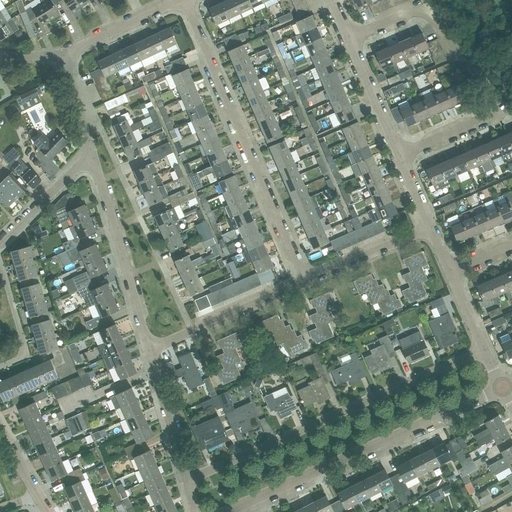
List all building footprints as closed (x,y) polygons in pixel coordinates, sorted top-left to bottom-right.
[(26,11),(21,0),(16,2),(21,14),(26,11)] [(60,2),(58,0),(46,0),(41,3),(52,20),(60,15),(55,6),(60,2)] [(64,0),(72,12),(81,7),(76,0),(58,0),(60,2),(63,0),(64,0)] [(234,0),(228,0),(222,3),(229,20),(241,14),(234,0)] [(248,0),(234,0),(241,14),(253,8),(248,0)] [(264,3),(262,0),(248,0),(253,8),(264,3)] [(308,6),(305,0),(294,5),(296,11),(308,6)] [(352,0),(357,10),(369,5),(372,3),(370,0),(352,0)] [(385,0),(379,0),(384,11),(390,9),(385,0)] [(392,0),(385,0),(390,9),(395,6),(392,0)] [(374,2),(372,3),(369,5),(374,16),(379,13),(374,2)] [(42,26),(52,20),(41,3),(33,9),(32,9),(31,8),(26,11),(30,22),(37,17),(42,26)] [(217,25),(229,20),(222,3),(209,9),(217,25)] [(310,11),(308,6),(296,11),(299,16),(310,11)] [(6,9),(0,12),(0,26),(12,19),(6,9)] [(30,22),(26,11),(21,14),(30,38),(35,36),(30,22)] [(291,13),(285,16),(287,21),(293,19),(291,13)] [(287,21),(285,16),(278,19),(280,24),(287,21)] [(301,34),(317,28),(312,16),(296,23),(301,34)] [(12,19),(0,26),(0,38),(1,41),(19,30),(12,19)] [(267,23),(260,26),(263,32),(269,29),(267,23)] [(256,35),(263,32),(260,26),(253,29),(256,35)] [(169,28),(157,34),(165,50),(177,44),(169,28)] [(322,39),(317,28),(301,34),(306,46),(322,39)] [(272,33),(276,41),(280,39),(277,31),(272,33)] [(419,53),(429,49),(427,44),(422,33),(410,38),(417,54),(419,53)] [(153,55),(164,50),(165,50),(157,34),(146,39),(153,55)] [(227,47),(240,42),(237,37),(236,35),(224,40),(227,47)] [(410,38),(399,43),(406,59),(407,58),(416,54),(419,62),(422,60),(419,53),(417,54),(410,38)] [(141,61),(153,55),(146,39),(134,45),(141,61)] [(311,57),(327,50),(322,39),(306,46),(311,57)] [(438,39),(427,44),(429,49),(440,44),(438,39)] [(399,43),(387,48),(394,64),(395,63),(403,60),(407,67),(410,65),(407,58),(406,59),(399,43)] [(442,50),(440,44),(429,49),(431,55),(442,50)] [(134,45),(122,50),(130,67),(141,61),(134,45)] [(228,52),(233,64),(249,57),(244,45),(228,52)] [(276,54),(273,47),(268,49),(256,54),(258,58),(270,53),(272,56),(276,54)] [(399,71),(395,63),(394,64),(387,48),(376,53),(382,69),(392,65),(395,72),(399,71)] [(118,72),(130,67),(122,50),(110,56),(118,72)] [(332,61),(327,50),(311,57),(316,68),(332,61)] [(434,60),(445,55),(442,50),(431,55),(434,60)] [(447,61),(445,55),(434,60),(436,66),(447,61)] [(98,62),(102,69),(104,74),(106,78),(118,72),(110,56),(98,62)] [(254,68),(249,57),(233,64),(238,75),(254,68)] [(171,63),(172,65),(174,70),(186,65),(183,58),(171,63)] [(337,72),(332,61),(316,68),(311,70),(316,81),(321,79),(337,72)] [(440,75),(442,74),(452,69),(449,64),(437,69),(440,75)] [(168,73),(174,70),(172,65),(166,67),(168,73)] [(238,75),(243,86),(259,79),(254,68),(238,75)] [(91,73),(93,79),(104,74),(102,69),(91,73)] [(283,69),(278,71),(281,79),(286,77),(283,69)] [(188,70),(173,76),(178,88),(193,81),(188,70)] [(155,72),(148,75),(150,80),(157,78),(155,72)] [(326,91),(341,84),(337,72),(321,79),(326,91)] [(104,74),(93,79),(96,85),(107,79),(106,78),(104,74)] [(424,74),(413,79),(419,89),(429,84),(424,74)] [(150,80),(148,75),(142,78),(144,83),(150,80)] [(297,76),(292,78),(297,90),(307,85),(305,80),(303,81),(300,75),(297,76)] [(389,86),(399,82),(401,81),(398,75),(387,80),(389,86)] [(96,85),(98,90),(110,85),(107,79),(96,85)] [(263,91),(259,79),(243,86),(248,97),(263,91)] [(193,81),(178,88),(183,99),(198,93),(193,81)] [(124,85),(127,91),(133,88),(131,82),(124,85)] [(155,98),(160,96),(154,82),(149,84),(155,98)] [(442,111),(454,106),(447,91),(449,90),(445,83),(441,85),(444,92),(437,95),(435,96),(442,111)] [(346,95),(341,84),(326,91),(331,102),(346,95)] [(403,84),(391,89),(393,95),(405,90),(403,84)] [(98,90),(100,96),(112,90),(110,85),(98,90)] [(120,93),(127,91),(124,85),(118,88),(120,93)] [(309,89),(307,85),(297,90),(302,101),(307,99),(310,98),(307,90),(309,89)] [(447,91),(454,106),(466,101),(459,85),(449,90),(447,91)] [(431,116),(442,111),(435,96),(437,95),(434,88),(430,90),(433,97),(426,100),(424,101),(431,116)] [(16,99),(22,112),(28,109),(25,102),(38,96),(35,89),(21,96),(16,99)] [(115,96),(112,90),(100,96),(103,101),(112,97),(115,96)] [(268,102),(263,91),(248,97),(253,109),(268,102)] [(296,99),(292,92),(288,94),(291,102),(296,99)] [(198,93),(183,99),(187,111),(203,104),(198,93)] [(424,101),(426,100),(422,93),(419,95),(422,102),(414,105),(412,106),(419,122),(431,116),(424,101)] [(122,95),(105,103),(108,111),(125,103),(122,95)] [(346,95),(331,102),(336,113),(351,106),(346,95)] [(160,96),(155,98),(160,109),(165,107),(160,96)] [(419,122),(412,106),(414,105),(411,98),(407,100),(410,107),(401,111),(399,106),(391,110),(397,124),(405,121),(407,127),(419,122)] [(253,109),(258,120),(273,113),(268,102),(253,109)] [(192,122),(208,115),(203,104),(187,111),(192,122)] [(17,106),(11,109),(14,116),(20,114),(17,106)] [(356,118),(351,106),(336,113),(341,125),(356,118)] [(165,121),(170,118),(165,107),(160,109),(165,121)] [(153,123),(159,120),(154,108),(148,111),(153,123)] [(332,128),(340,124),(335,112),(327,115),(332,128)] [(120,124),(114,126),(119,138),(132,132),(144,127),(142,121),(130,127),(127,121),(131,120),(128,113),(126,114),(117,118),(120,124)] [(278,124),(273,113),(258,120),(262,131),(278,124)] [(213,126),(208,115),(192,122),(197,133),(213,126)] [(169,132),(174,130),(170,118),(165,121),(169,132)] [(162,128),(159,120),(153,123),(148,125),(151,133),(162,128)] [(316,121),(312,123),(315,131),(320,129),(316,121)] [(343,129),(348,141),(363,134),(358,122),(343,129)] [(283,136),(278,124),(262,131),(268,143),(283,136)] [(202,144),(218,137),(213,126),(197,133),(202,144)] [(314,142),(311,134),(308,128),(304,130),(306,136),(310,144),(314,142)] [(174,130),(169,132),(174,143),(179,141),(174,130)] [(57,132),(50,139),(49,141),(43,135),(34,144),(40,150),(51,161),(68,142),(57,132)] [(132,132),(119,138),(124,149),(137,143),(132,132)] [(368,145),(363,134),(348,141),(353,152),(368,145)] [(511,145),(507,135),(496,140),(503,155),(500,156),(504,163),(511,159),(511,145)] [(223,149),(218,137),(202,144),(207,155),(223,149)] [(137,143),(124,149),(130,161),(139,157),(142,155),(140,150),(146,147),(152,144),(149,138),(137,143)] [(491,160),(489,161),(493,168),(496,167),(493,160),(500,156),(503,155),(496,140),(484,145),(491,160)] [(179,154),(184,152),(179,141),(174,143),(179,154)] [(270,147),(275,159),(290,152),(285,141),(270,147)] [(341,144),(345,153),(351,151),(347,141),(341,144)] [(148,152),(150,158),(171,148),(169,143),(164,145),(159,147),(148,152)] [(368,145),(353,152),(357,163),(373,157),(368,145)] [(484,145),(473,150),(479,166),(477,167),(481,173),(485,172),(481,165),(489,161),(491,160),(484,145)] [(8,163),(27,182),(34,189),(42,181),(31,170),(28,173),(17,162),(22,157),(13,148),(3,159),(8,163)] [(140,183),(158,175),(154,163),(165,158),(164,157),(173,153),(171,148),(150,158),(153,163),(134,172),(140,183)] [(212,167),(227,160),(223,149),(207,155),(212,167)] [(479,166),(473,150),(461,155),(468,171),(466,172),(469,179),(473,177),(470,170),(477,167),(479,166)] [(184,152),(179,154),(182,162),(187,160),(184,152)] [(279,170),(295,164),(290,152),(275,159),(279,170)] [(468,171),(461,155),(450,160),(456,176),(454,177),(458,184),(461,182),(458,175),(466,172),(468,171)] [(378,168),(373,157),(357,163),(362,175),(378,168)] [(217,178),(223,176),(232,172),(227,160),(212,167),(202,171),(195,174),(198,180),(205,178),(204,177),(212,173),(215,179),(217,178)] [(329,162),(333,174),(338,172),(333,160),(329,162)] [(447,180),(454,177),(456,176),(450,160),(438,165),(445,181),(442,182),(445,187),(446,187),(446,189),(450,187),(447,180)] [(189,177),(193,175),(189,163),(184,165),(189,177)] [(284,182),(300,175),(295,164),(279,170),(284,182)] [(179,165),(173,168),(178,180),(184,177),(179,165)] [(319,167),(324,176),(328,174),(324,165),(319,167)] [(436,192),(445,187),(442,182),(445,181),(438,165),(426,170),(436,192)] [(383,179),(378,168),(362,175),(367,186),(383,179)] [(289,193),(305,186),(312,183),(307,172),(300,175),(284,182),(289,193)] [(26,190),(19,183),(11,174),(0,184),(0,202),(1,201),(8,208),(26,190)] [(159,174),(158,175),(140,183),(142,188),(139,190),(141,194),(145,194),(163,186),(164,185),(159,174)] [(199,189),(193,175),(189,177),(195,191),(199,189)] [(219,183),(224,194),(239,188),(234,176),(219,183)] [(388,190),(383,179),(367,186),(372,197),(388,190)] [(177,181),(164,183),(165,189),(178,187),(177,181)] [(168,198),(171,202),(182,197),(180,192),(169,197),(163,186),(145,194),(150,206),(168,198)] [(294,204),(310,197),(305,186),(289,193),(294,204)] [(337,195),(334,187),(329,189),(333,197),(337,195)] [(244,199),(239,188),(224,194),(229,206),(244,199)] [(393,201),(388,190),(372,197),(365,200),(367,206),(375,203),(377,208),(393,201)] [(500,206),(498,207),(504,223),(511,219),(511,193),(511,192),(504,196),(507,203),(500,206)] [(171,202),(173,208),(174,208),(196,198),(193,193),(182,197),(171,202)] [(351,202),(348,194),(343,196),(347,204),(351,202)] [(439,199),(441,205),(453,200),(451,194),(439,199)] [(299,215),(315,209),(310,197),(294,204),(299,215)] [(234,217),(249,210),(244,199),(229,206),(225,207),(230,218),(233,216),(234,217)] [(488,211),(486,212),(493,228),(504,223),(498,207),(500,206),(496,199),(492,201),(496,208),(488,211)] [(381,220),(382,220),(398,213),(393,201),(377,208),(368,212),(373,223),(375,223),(381,220)] [(207,202),(202,204),(207,215),(214,212),(214,211),(212,212),(207,202)] [(455,203),(443,208),(445,214),(457,209),(455,203)] [(476,216),(474,217),(481,233),(493,228),(486,212),(488,211),(484,204),(481,206),(484,213),(476,216)] [(70,205),(55,212),(58,219),(60,223),(69,220),(71,219),(74,226),(91,218),(85,205),(72,211),(70,205)] [(174,208),(173,208),(155,217),(160,228),(177,221),(179,220),(174,208)] [(304,227),(319,220),(315,209),(299,215),(304,227)] [(465,221),(463,222),(470,238),(481,233),(474,217),(476,216),(473,209),(469,211),(472,218),(465,221)] [(201,210),(198,211),(196,212),(197,215),(200,220),(204,218),(201,210)] [(254,221),(249,210),(234,217),(238,228),(254,221)] [(217,224),(213,217),(216,216),(214,212),(207,215),(212,226),(217,224)] [(458,216),(448,220),(451,227),(458,243),(470,238),(463,222),(465,221),(461,214),(458,216)] [(356,231),(358,230),(363,228),(358,217),(353,219),(351,220),(356,231)] [(77,238),(63,244),(67,251),(81,245),(79,239),(96,231),(91,218),(74,226),(77,232),(75,233),(77,238)] [(324,231),(319,220),(304,227),(309,238),(324,231)] [(385,231),(381,220),(375,223),(380,234),(385,231)] [(182,232),(177,221),(160,228),(165,240),(178,234),(182,232)] [(206,221),(196,226),(199,233),(209,229),(209,228),(206,221)] [(254,221),(238,228),(243,239),(259,233),(254,221)] [(348,221),(344,223),(347,231),(352,229),(348,221)] [(375,223),(373,223),(369,225),(374,236),(380,234),(375,223)] [(369,238),(374,236),(369,225),(364,227),(369,238)] [(358,230),(363,241),(369,238),(364,227),(363,228),(358,230)] [(396,237),(402,234),(399,227),(393,230),(396,237)] [(358,243),(363,241),(358,230),(356,231),(353,232),(358,243)] [(36,235),(37,240),(48,235),(46,231),(42,233),(36,235)] [(324,231),(309,238),(314,249),(329,243),(324,231)] [(353,232),(347,235),(352,246),(358,243),(353,232)] [(259,233),(243,239),(240,241),(245,252),(248,250),(248,251),(264,244),(259,233)] [(183,245),(178,234),(165,240),(170,251),(183,245)] [(347,248),(352,246),(347,235),(342,237),(347,248)] [(191,248),(202,242),(200,237),(189,243),(191,248)] [(336,239),(341,250),(347,248),(342,237),(336,239)] [(194,254),(205,249),(210,247),(216,245),(213,238),(206,241),(202,242),(191,248),(194,254)] [(336,253),(341,250),(336,239),(331,242),(336,253)] [(269,255),(264,244),(248,251),(253,262),(269,255)] [(67,251),(56,256),(61,268),(72,263),(80,259),(82,258),(85,265),(102,258),(96,245),(84,250),(81,245),(67,251)] [(13,265),(13,267),(33,261),(29,247),(12,252),(15,264),(13,265)] [(422,267),(422,268),(428,265),(422,252),(403,260),(405,266),(407,265),(410,272),(411,272),(422,267)] [(269,255),(253,262),(258,274),(274,267),(269,255)] [(180,273),(194,267),(204,263),(201,257),(191,262),(188,256),(175,262),(180,273)] [(73,279),(64,283),(69,295),(78,291),(93,284),(90,279),(108,271),(102,258),(85,265),(88,272),(86,273),(73,279)] [(222,259),(217,261),(221,269),(225,267),(222,259)] [(33,261),(13,267),(14,270),(16,269),(20,281),(21,285),(38,280),(37,276),(38,276),(33,261)] [(199,279),(194,267),(180,273),(186,285),(199,279)] [(411,272),(410,272),(402,276),(405,281),(407,280),(410,288),(422,283),(428,280),(422,268),(422,267),(411,272)] [(511,272),(511,271),(500,276),(507,292),(505,293),(509,300),(511,298),(509,291),(511,289),(511,272)] [(261,285),(257,274),(251,277),(256,287),(261,285)] [(379,286),(376,281),(375,282),(371,274),(354,282),(360,295),(367,292),(366,292),(379,286)] [(500,276),(489,281),(495,297),(493,298),(497,305),(500,303),(497,296),(505,293),(507,292),(500,276)] [(250,290),(256,287),(251,277),(245,279),(250,290)] [(212,293),(218,291),(223,288),(229,286),(233,284),(230,278),(221,283),(209,288),(212,293)] [(199,279),(186,285),(191,296),(204,290),(199,279)] [(245,292),(250,290),(245,279),(240,281),(245,292)] [(23,301),(24,304),(44,298),(40,283),(39,284),(38,280),(21,285),(23,288),(22,289),(25,300),(23,301)] [(234,284),(239,295),(245,292),(240,281),(234,284)] [(495,297),(489,281),(477,287),(483,302),(493,298),(495,297)] [(427,296),(422,283),(410,288),(402,291),(404,297),(406,296),(410,304),(427,296)] [(93,284),(78,291),(81,298),(83,297),(88,308),(97,304),(113,297),(108,284),(95,289),(93,284)] [(234,284),(233,284),(229,286),(234,297),(239,295),(234,284)] [(366,292),(367,292),(372,305),(377,302),(390,296),(388,291),(386,292),(383,284),(379,286),(366,292)] [(234,297),(229,286),(223,288),(228,299),(234,297)] [(228,299),(223,288),(218,291),(223,302),(228,299)] [(57,289),(51,292),(54,298),(60,295),(57,289)] [(217,304),(223,302),(218,291),(212,293),(217,304)] [(335,306),(333,302),(329,292),(310,301),(312,306),(314,305),(317,313),(329,308),(329,309),(335,306)] [(217,304),(212,293),(207,295),(211,306),(217,304)] [(390,296),(377,302),(383,315),(396,310),(401,307),(402,307),(400,301),(398,302),(395,294),(390,296)] [(206,309),(211,306),(207,295),(201,298),(206,309)] [(100,316),(86,323),(89,330),(95,327),(104,323),(102,318),(119,310),(113,297),(97,304),(99,311),(97,312),(100,316)] [(31,317),(32,321),(49,316),(47,313),(48,312),(44,298),(24,304),(25,306),(27,306),(30,318),(31,317)] [(201,298),(195,301),(199,312),(206,309),(201,298)] [(433,302),(430,303),(433,310),(436,308),(444,304),(445,304),(442,298),(433,302)] [(435,319),(429,322),(431,328),(435,338),(439,336),(445,348),(458,342),(451,326),(454,325),(449,313),(448,313),(444,304),(436,308),(433,310),(431,310),(435,319)] [(335,321),(329,309),(329,308),(317,313),(309,316),(312,322),(314,321),(317,328),(329,323),(329,324),(335,321)] [(488,313),(491,319),(503,314),(500,308),(488,313)] [(285,327),(283,322),(281,323),(278,315),(260,322),(266,336),(273,333),(272,333),(285,327)] [(34,338),(34,340),(54,334),(50,320),(49,316),(32,321),(33,325),(36,337),(34,338)] [(506,322),(504,318),(504,317),(492,322),(495,328),(506,322)] [(393,334),(390,327),(396,325),(393,319),(388,322),(383,324),(388,336),(393,334)] [(329,323),(317,328),(309,332),(311,337),(313,336),(317,344),(335,336),(329,324),(329,323)] [(107,329),(93,335),(99,347),(121,337),(116,325),(107,329)] [(272,333),(273,333),(278,346),(284,343),(297,337),(295,332),(293,333),(289,325),(285,327),(272,333)] [(430,355),(419,331),(399,341),(409,364),(430,355)] [(508,359),(511,357),(511,331),(508,332),(511,339),(502,344),(508,359)] [(236,349),(242,346),(236,333),(217,341),(219,347),(221,346),(224,353),(224,354),(236,349)] [(54,334),(34,340),(35,343),(37,342),(41,354),(52,351),(58,349),(59,349),(54,334)] [(301,335),(297,337),(284,343),(290,356),(309,348),(306,342),(304,343),(301,335)] [(396,354),(388,336),(379,340),(382,346),(371,351),(372,355),(365,358),(372,375),(381,371),(381,372),(393,366),(389,357),(396,354)] [(99,347),(98,347),(103,359),(127,349),(121,337),(99,347)] [(75,343),(69,345),(71,352),(74,358),(80,355),(78,349),(75,343)] [(65,364),(58,349),(52,351),(55,358),(40,365),(39,363),(36,364),(45,384),(58,378),(54,368),(65,364)] [(127,349),(103,359),(108,371),(109,371),(132,361),(127,349)] [(235,364),(236,364),(242,362),(236,349),(224,354),(224,353),(216,357),(219,362),(221,361),(224,369),(235,364)] [(164,364),(172,381),(179,378),(179,377),(183,375),(187,385),(192,382),(194,386),(203,383),(191,353),(178,358),(184,370),(177,373),(172,361),(164,364)] [(330,398),(324,385),(330,383),(325,371),(317,353),(298,361),(300,366),(303,364),(304,366),(313,362),(320,378),(308,384),(309,387),(298,391),(305,406),(316,401),(318,403),(330,398)] [(331,372),(333,376),(337,385),(349,380),(351,385),(361,381),(361,379),(366,376),(362,367),(356,353),(350,356),(353,362),(331,372)] [(83,362),(80,356),(74,358),(77,365),(83,362)] [(90,371),(105,365),(102,358),(87,364),(90,371)] [(132,361),(109,371),(114,383),(137,373),(132,361)] [(23,373),(30,390),(45,384),(36,364),(34,365),(35,368),(23,373)] [(224,385),(233,381),(241,377),(236,364),(235,364),(224,369),(216,372),(218,378),(220,377),(224,385)] [(79,376),(86,373),(83,368),(77,371),(79,376)] [(18,395),(30,390),(23,373),(13,377),(12,375),(9,376),(18,395)] [(88,373),(86,373),(79,376),(84,387),(93,384),(88,373)] [(0,392),(4,401),(13,397),(18,395),(9,376),(7,377),(8,380),(0,383),(0,392)] [(74,379),(79,390),(84,387),(79,376),(74,379)] [(204,380),(212,398),(217,395),(209,377),(204,380)] [(74,379),(68,381),(73,392),(79,390),(74,379)] [(67,395),(73,392),(68,381),(62,384),(67,395)] [(245,394),(254,390),(250,382),(242,386),(245,394)] [(62,397),(67,395),(62,384),(57,386),(62,397)] [(62,397),(57,386),(52,389),(57,400),(62,397)] [(116,396),(110,398),(116,410),(121,408),(138,401),(132,388),(116,396)] [(264,397),(267,404),(271,413),(276,410),(281,420),(293,414),(292,412),(298,409),(292,396),(290,397),(289,392),(288,393),(286,388),(264,397)] [(25,422),(41,415),(36,403),(48,398),(45,391),(29,399),(32,404),(19,410),(25,422)] [(218,396),(223,408),(225,414),(226,414),(231,425),(236,423),(241,434),(261,425),(251,403),(234,411),(226,393),(218,396)] [(204,409),(215,404),(217,411),(223,408),(218,396),(201,404),(204,409)] [(138,401),(121,408),(127,420),(143,413),(138,401)] [(88,411),(83,413),(90,429),(95,426),(88,411)] [(65,418),(62,412),(56,414),(59,421),(65,418)] [(84,431),(90,429),(83,413),(77,415),(84,431)] [(143,413),(127,420),(132,432),(148,425),(143,413)] [(25,422),(30,434),(46,427),(41,415),(25,422)] [(84,431),(77,415),(71,418),(78,434),(84,431)] [(474,437),(477,442),(505,426),(498,415),(485,423),(488,428),(481,432),(481,433),(474,437)] [(265,417),(259,419),(262,425),(267,423),(265,417)] [(66,420),(70,430),(73,436),(78,434),(71,418),(66,420)] [(196,426),(192,428),(202,451),(207,449),(204,442),(209,439),(212,447),(228,440),(218,418),(207,423),(196,428),(196,426)] [(137,444),(125,449),(127,454),(143,447),(141,442),(153,436),(148,425),(132,432),(137,444)] [(511,438),(505,426),(477,442),(480,447),(494,439),(497,445),(511,438)] [(30,434),(35,446),(51,438),(46,427),(30,434)] [(99,432),(93,434),(96,441),(102,438),(99,432)] [(94,442),(91,435),(85,438),(88,445),(94,442)] [(458,444),(452,447),(455,453),(462,450),(468,447),(462,435),(456,438),(459,443),(458,444)] [(35,446),(41,457),(57,450),(51,438),(35,446)] [(440,465),(452,459),(453,462),(458,459),(455,453),(452,447),(451,445),(446,447),(444,443),(432,449),(440,465)] [(492,471),(511,460),(511,445),(501,452),(504,458),(488,466),(491,472),(492,471)] [(143,447),(127,454),(130,460),(134,458),(140,470),(156,463),(151,451),(145,453),(143,447)] [(432,449),(420,455),(429,471),(440,465),(432,449)] [(41,457),(46,469),(62,462),(57,450),(41,457)] [(462,450),(455,453),(458,459),(463,468),(473,462),(471,458),(467,460),(462,450)] [(417,477),(429,471),(420,455),(409,461),(417,477)] [(62,462),(46,469),(52,482),(64,476),(67,482),(83,475),(80,469),(73,472),(68,459),(62,462)] [(511,460),(492,471),(495,476),(510,468),(511,471),(511,460)] [(400,473),(395,476),(404,492),(409,490),(405,483),(417,477),(409,461),(397,467),(400,473)] [(473,462),(463,468),(467,475),(477,469),(473,462)] [(156,463),(140,470),(145,482),(161,475),(156,463)] [(109,478),(105,468),(99,471),(103,480),(109,478)] [(385,470),(373,476),(381,492),(393,486),(397,496),(403,493),(404,492),(395,476),(390,479),(385,470)] [(65,489),(70,501),(86,494),(81,483),(85,481),(83,475),(67,482),(69,487),(65,489)] [(161,475),(145,482),(150,494),(167,487),(161,475)] [(381,492),(373,476),(361,482),(370,498),(381,492)] [(435,483),(437,487),(444,483),(442,479),(435,483)] [(361,482),(350,487),(358,503),(370,498),(361,482)] [(430,491),(437,487),(435,483),(427,486),(430,491)] [(476,493),(471,483),(466,486),(471,496),(476,493)] [(450,484),(443,488),(446,493),(453,489),(450,484)] [(511,488),(509,484),(502,488),(504,493),(511,488)] [(123,485),(118,487),(120,493),(126,491),(123,485)] [(167,487),(150,494),(155,506),(172,499),(167,487)] [(341,500),(336,503),(340,511),(347,511),(346,509),(358,503),(350,487),(338,493),(341,500)] [(112,497),(117,495),(114,488),(109,491),(112,497)] [(441,489),(427,496),(431,504),(444,497),(441,489)] [(490,494),(489,495),(487,490),(480,494),(482,499),(480,500),(482,505),(493,499),(490,494)] [(128,498),(126,491),(120,493),(123,500),(128,498)] [(70,501),(75,511),(77,511),(92,506),(86,494),(70,501)] [(117,509),(123,506),(117,495),(112,497),(117,509)] [(326,496),(314,502),(318,511),(340,511),(336,503),(331,505),(326,496)] [(172,499),(155,506),(157,509),(158,511),(175,511),(177,511),(172,499)] [(396,499),(388,504),(392,511),(400,506),(396,499)] [(304,511),(318,511),(314,502),(302,508),(304,511)]
